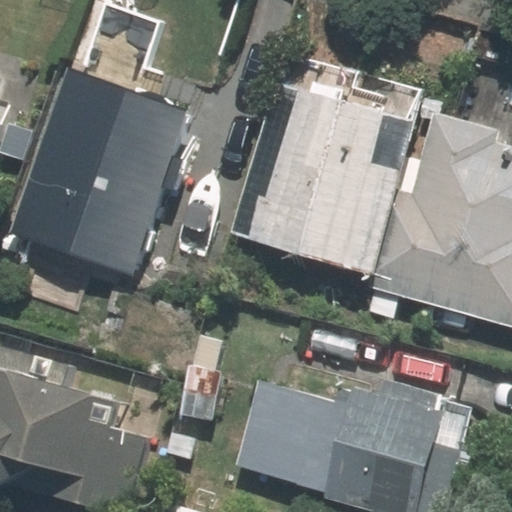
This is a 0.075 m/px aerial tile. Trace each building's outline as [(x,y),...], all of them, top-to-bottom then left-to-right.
[(76,63),(20,230),(140,271),(196,103),(76,63)] [(8,69),(0,66),(0,149),(19,155),(36,103),(0,92),(8,69)] [(382,268),(377,286),(511,322),(511,142),(508,142),(511,128),(443,109),(422,190),(412,187),(433,117),(291,77),(249,230),(382,268)] [(126,511),(132,511),(153,434),(120,426),(129,397),(71,381),(76,362),(0,340),(0,491),(17,482),(126,511)] [(201,380),(193,411),(219,417),(234,360),(208,354),(201,380)] [(360,402),(267,377),(243,464),(335,489),(334,495),(392,511),(453,511),(471,450),(463,449),(474,409),(448,402),(450,394),(396,379),(392,394),(365,386),(360,402)]
